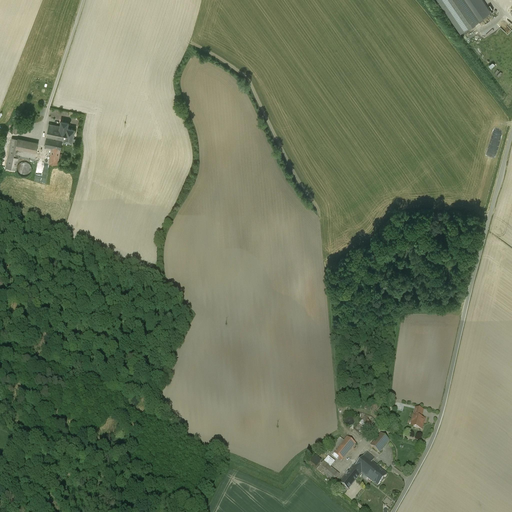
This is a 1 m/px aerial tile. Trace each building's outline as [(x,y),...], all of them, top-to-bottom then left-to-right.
[(477,20),(463,0),(438,0),(460,32),(477,20)] [(507,19),(492,6),(488,11),(503,24),(507,19)] [(17,109),(13,132),(18,133),(23,111),(17,109)] [(66,128),(64,141),(72,142),(75,129),(67,128),(68,122),(61,121),(60,126),(66,128)] [(64,141),(66,128),(60,126),(49,124),(44,147),(52,148),(49,164),(57,165),(60,150),(61,150),(62,140),(64,141)] [(18,139),(12,138),(6,168),(15,170),(16,170),(19,157),(35,160),(38,143),(18,139)] [(24,177),(27,176),(29,175),(30,173),(31,171),(32,169),(31,166),(30,164),(28,163),(26,162),(23,162),(21,163),(19,164),(17,167),(17,169),(17,172),(19,174),(21,176),(24,177)] [(423,411),(416,409),(412,422),(413,422),(412,427),(417,428),(422,430),(423,425),(422,425),(423,420),(420,419),(423,411)] [(351,415),(350,415),(349,415),(348,415),(347,416),(346,416),(345,417),(344,418),(344,419),(344,420),(344,421),(344,422),(344,423),(344,424),(345,424),(345,425),(346,425),(347,426),(348,426),(349,426),(351,426),(352,426),(353,425),(354,424),(354,423),(355,422),(355,421),(355,420),(355,419),(354,419),(354,418),(354,417),(353,417),(353,416),(352,416),(351,415)] [(389,441),(381,434),(370,446),(379,453),(389,441)] [(347,437),(344,441),(340,438),(330,450),(331,451),(329,453),(332,455),(334,454),(342,460),(355,444),(347,437)] [(367,453),(357,465),(356,464),(354,467),(352,468),(360,475),(361,473),(367,478),(376,466),(371,463),(374,459),(367,453)] [(328,456),(317,470),(333,483),(339,475),(330,468),(335,462),(328,456)] [(376,466),(367,478),(377,487),(387,475),(376,466)] [(352,468),(340,483),(348,490),(360,475),(352,468)]
